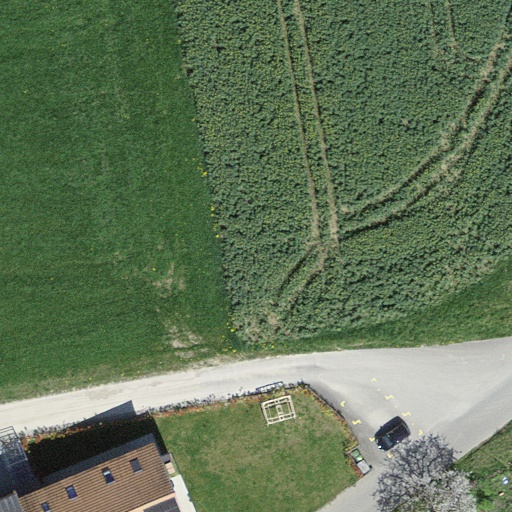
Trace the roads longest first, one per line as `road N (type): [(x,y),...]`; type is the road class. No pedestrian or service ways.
road 1 (track): [(511,382),(310,371),(0,426)]
road 2 (unclassified): [(351,511),(511,390)]
